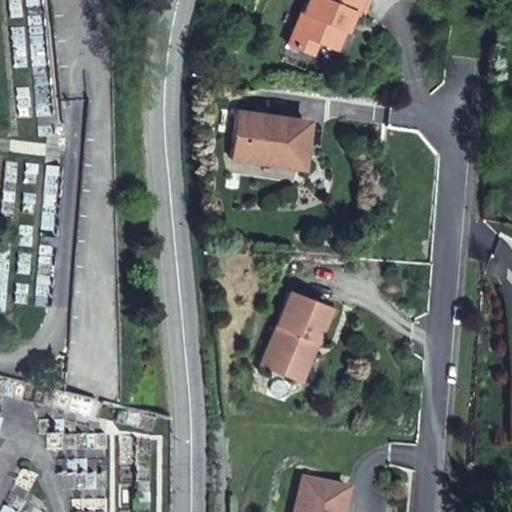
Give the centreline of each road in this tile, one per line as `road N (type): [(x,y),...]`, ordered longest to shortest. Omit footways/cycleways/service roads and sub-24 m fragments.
road 1 (secondary): [(182,0),(172,53),(172,134),(196,429),(194,511)]
road 2 (unclassified): [(468,69),(429,511)]
